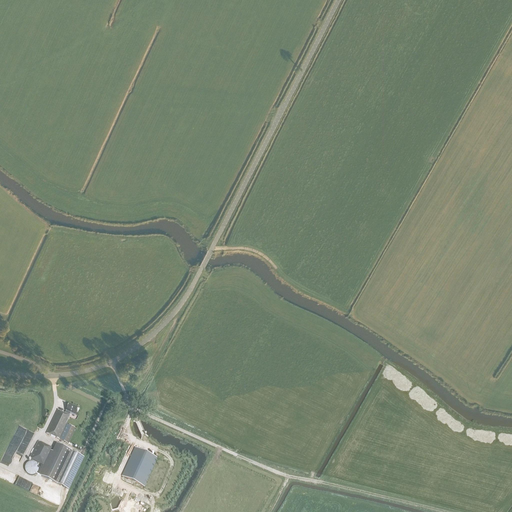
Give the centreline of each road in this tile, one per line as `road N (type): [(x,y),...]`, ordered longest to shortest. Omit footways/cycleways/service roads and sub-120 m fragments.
road 1 (tertiary): [(0,371),(52,375),(100,366),(147,339),(176,310),(337,0)]
road 2 (track): [(132,409),(286,475),(446,511)]
